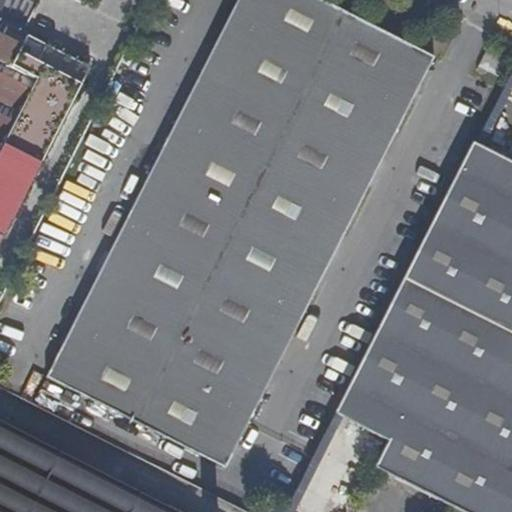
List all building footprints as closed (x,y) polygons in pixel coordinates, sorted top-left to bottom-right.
[(322,0),(235,0),(44,376),(222,469),(432,57),(322,0)] [(0,21),(0,185),(4,188),(16,165),(39,176),(76,102),(11,67),(26,36),(0,21)] [(492,69),(505,75),(511,61),(511,57),(491,46),(480,68),(489,73),(492,69)] [(511,511),(511,160),(472,140),(334,412),(386,439),(373,465),(380,468),(465,511),(511,511)] [(0,511),(174,511),(4,425),(0,433),(0,511)]
